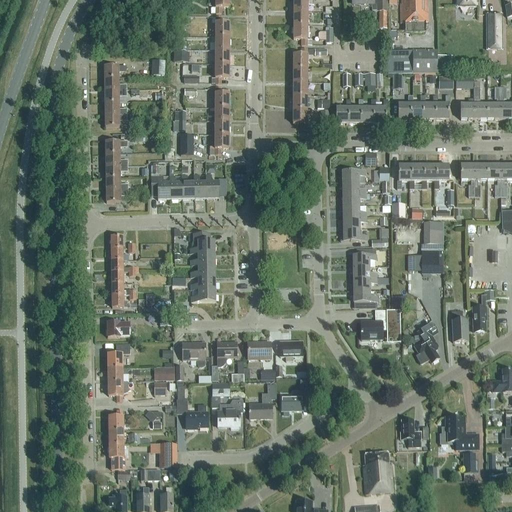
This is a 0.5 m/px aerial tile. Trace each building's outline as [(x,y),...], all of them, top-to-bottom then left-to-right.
[(229,0),(215,0),(216,9),(211,9),(211,15),(221,15),(221,9),(229,9),(229,0)] [(307,0),(293,0),(293,14),(307,14),(307,7),(313,8),(314,0),(307,0)] [(386,0),(351,0),(352,5),(372,5),(372,13),(379,12),(379,30),(387,30),(386,0)] [(428,24),(428,2),(426,2),(425,0),(401,0),(401,6),(400,6),(400,25),(404,25),(404,35),(424,34),(424,24),(428,24)] [(456,0),(456,9),(478,9),(478,4),(477,4),(477,2),(478,2),(477,0),(456,0)] [(293,14),(293,27),(307,27),(307,21),(307,14),(293,14)] [(487,16),(488,52),(503,52),(503,16),(487,16)] [(215,25),(215,39),(229,39),(229,25),(221,25),(221,19),(211,19),(211,25),(215,25)] [(307,41),(307,40),(307,28),(307,27),(293,27),(293,41),(301,41),(301,47),(311,47),(311,42),(307,42),(307,41)] [(333,45),(333,29),(325,29),(325,33),(320,33),(318,35),(318,40),(320,42),(325,42),(325,45),(333,45)] [(229,52),(229,39),(215,39),(215,44),(215,52),(229,52)] [(307,57),(307,51),(301,51),(301,57),(293,57),(293,71),(307,71),(307,57)] [(215,52),(215,66),(229,66),(229,52),(215,52)] [(388,52),(388,75),(437,75),(437,52),(388,52)] [(173,53),(173,63),(183,64),(184,53),(173,53)] [(165,63),(152,62),(151,77),(164,77),(165,63)] [(221,80),(229,80),(229,66),(215,66),(215,80),(211,80),(211,86),(221,86),(221,80)] [(104,69),(104,81),(118,81),(118,75),(126,74),(126,68),(104,69)] [(293,71),(293,84),(307,84),(307,71),(293,71)] [(375,76),(367,76),(367,88),(375,88),(375,76)] [(403,77),(393,77),(393,91),(403,91),(403,77)] [(439,78),(439,91),(453,91),(453,79),(444,80),(444,78),(439,78)] [(472,79),(455,79),(455,89),(472,89),(472,79)] [(118,81),(104,81),(105,93),(126,93),(126,87),(119,87),(118,81)] [(293,84),(293,98),(307,98),(311,98),(311,91),(307,91),(307,84),(293,84)] [(229,96),(221,96),(221,90),(216,90),(216,96),(215,96),(215,110),(229,110),(229,96)] [(127,93),(105,93),(105,105),(119,105),(119,99),(127,99),(127,93)] [(293,98),(293,112),(307,112),(307,98),(293,98)] [(410,122),(410,106),(412,106),(412,98),(408,98),(408,106),(398,106),(398,122),(410,122)] [(420,106),(412,106),(410,106),(410,122),(423,122),(423,106),(424,106),(424,98),(420,98),(420,106)] [(424,106),(423,106),(423,122),(435,122),(435,106),(437,106),(437,98),(432,98),(432,106),(424,106)] [(437,106),(435,106),(435,122),(448,122),(448,107),(449,107),(449,98),(444,98),(444,106),(437,106)] [(329,101),(322,101),(321,110),(329,111),(329,101)] [(473,101),(467,101),(467,107),(460,107),(460,122),(473,122),(473,107),(473,101)] [(473,101),(473,107),(473,122),(486,122),(486,107),(478,107),(478,101),(473,101)] [(348,126),(349,110),(351,110),(351,102),(346,102),(346,110),(336,110),(336,126),(348,126)] [(358,110),(351,110),(349,110),(348,126),(361,126),(361,110),(363,110),(363,102),(358,102),(358,110)] [(363,110),(361,110),(361,126),(373,126),(374,110),(375,110),(375,102),(370,102),(370,110),(363,110)] [(375,110),(374,110),(373,126),(386,126),(386,111),(388,111),(388,102),(383,102),(383,110),(375,110)] [(486,107),(486,122),(500,122),(500,107),(500,102),(495,102),(495,107),(486,107)] [(500,107),(500,122),(511,121),(511,106),(504,107),(504,102),(500,102),(500,107)] [(119,105),(105,105),(105,118),(127,117),(127,111),(119,111),(119,105)] [(215,110),(215,123),(229,123),(229,110),(215,110)] [(306,132),(306,126),(307,125),(307,112),(293,112),(293,125),(301,125),(301,132),(306,132)] [(320,112),(320,123),(328,123),(328,113),(320,112)] [(127,117),(105,118),(105,130),(119,130),(119,123),(127,123),(127,117)] [(215,123),(215,137),(229,137),(229,123),(215,123)] [(193,137),(181,137),(181,157),(193,157),(193,137)] [(229,151),(229,137),(215,137),(215,148),(210,148),(209,157),(221,157),(221,151),(229,151)] [(105,144),(105,156),(120,156),(120,149),(128,149),(128,144),(105,144)] [(120,156),(105,156),(105,168),(128,168),(128,162),(120,162),(120,156)] [(460,167),(460,183),(471,183),(471,188),(474,188),(474,183),(474,167),(460,167)] [(487,183),(487,167),(474,167),(474,183),(487,183)] [(487,167),(487,183),(497,183),(500,183),(500,167),(487,167)] [(511,167),(500,167),(500,183),(504,183),(511,182),(511,167)] [(128,168),(105,168),(106,181),(120,180),(120,173),(128,173),(128,168)] [(409,183),(412,183),(411,168),(399,168),(399,183),(397,183),(398,191),(402,191),(401,183),(409,183)] [(411,168),(412,183),(409,183),(409,191),(414,191),(414,183),(421,183),(424,183),(424,168),(411,168)] [(424,168),(424,183),(421,183),(421,191),(426,191),(426,183),(434,183),(436,183),(436,168),(424,168)] [(436,168),(436,183),(434,183),(434,191),(439,191),(439,183),(449,183),(449,168),(436,168)] [(174,170),(169,170),(169,178),(169,185),(170,202),(182,202),(182,185),(174,185),(174,178),(174,170)] [(379,171),(379,183),(391,183),(391,171),(379,171)] [(339,173),(339,186),(358,185),(365,185),(365,173),(358,173),(339,173)] [(182,185),(182,202),(194,202),(194,185),(187,185),(187,177),(182,178),(182,185)] [(206,184),(205,184),(199,185),(199,177),(194,177),(194,185),(194,202),(206,201),(206,184)] [(206,184),(206,201),(218,201),(218,184),(211,184),(211,177),(205,177),(205,184),(206,184)] [(161,178),(151,179),(151,198),(158,198),(158,203),(170,202),(169,185),(161,186),(161,178)] [(106,193),(128,192),(128,186),(120,186),(120,180),(106,181),(106,193)] [(342,197),(365,197),(365,191),(358,191),(358,185),(339,186),(339,191),(342,190),(342,197)] [(128,192),(106,193),(106,205),(120,205),(120,198),(128,198),(128,192)] [(340,204),(340,209),(359,209),(359,203),(365,203),(365,197),(342,197),(342,204),(340,204)] [(393,206),(393,221),(404,221),(404,206),(393,206)] [(359,209),(340,209),(340,215),(342,215),(342,221),(366,220),(366,214),(366,209),(359,209)] [(411,210),(411,221),(422,221),(422,210),(411,210)] [(511,213),(501,214),(502,232),(511,237),(511,213)] [(388,228),(388,219),(379,219),(379,228),(388,228)] [(340,227),(340,233),(359,232),(359,226),(366,226),(366,220),(342,221),(343,227),(340,227)] [(443,246),(444,224),(424,223),(423,245),(443,246)] [(340,233),(340,245),(366,244),(366,238),(359,238),(359,232),(340,233)] [(197,256),(214,255),(213,243),(209,243),(209,236),(192,236),(193,244),(197,243),(197,251),(190,251),(190,256),(197,256)] [(122,239),(110,240),(111,251),(122,251),(122,239)] [(388,248),(388,240),(381,240),(381,242),(371,242),(371,249),(388,248)] [(111,263),(123,263),(128,263),(128,257),(123,257),(122,251),(111,251),(111,263)] [(369,269),(369,263),(376,263),(376,251),(356,252),(358,252),(358,258),(353,258),(353,265),(350,265),(350,270),(369,269)] [(443,276),(443,253),(421,253),(421,276),(443,276)] [(197,256),(197,263),(190,263),(190,268),(197,268),(214,267),(214,255),(197,256)] [(123,270),(123,263),(111,263),(111,275),(123,274),(129,274),(129,275),(136,274),(135,270),(129,270),(123,270)] [(198,280),(214,279),(214,267),(197,268),(198,275),(190,275),(190,280),(198,280)] [(353,275),(353,281),(376,281),(376,276),(369,276),(369,269),(350,270),(351,276),(353,275)] [(123,274),(111,275),(111,286),(123,286),(123,274)] [(198,280),(198,287),(191,287),(191,292),(198,292),(215,291),(214,279),(198,280)] [(351,289),(351,293),(369,293),(369,286),(376,286),(376,281),(353,281),(353,289),(351,289)] [(136,293),(130,293),(130,291),(123,292),(123,286),(111,286),(112,298),(123,298),(123,297),(129,297),(129,298),(136,298),(136,293)] [(198,292),(198,299),(191,299),(191,305),(215,304),(215,291),(198,292)] [(354,305),(359,305),(359,311),(377,311),(377,299),(369,299),(369,293),(351,293),(351,299),(354,299),(354,305)] [(484,293),(484,297),(485,297),(485,303),(494,303),(494,293),(484,293)] [(123,303),(123,298),(112,298),(112,310),(127,309),(127,303),(123,303)] [(485,309),(480,309),(472,310),(473,334),(486,334),(486,322),(487,322),(486,309),(485,309)] [(361,324),(361,342),(382,342),(382,332),(388,332),(388,340),(399,339),(400,345),(400,312),(375,313),(375,324),(361,324)] [(453,344),(468,344),(467,321),(462,322),(462,314),(452,314),(452,322),(453,344)] [(162,317),(162,329),(172,329),(172,317),(162,317)] [(107,325),(107,339),(120,339),(129,339),(129,326),(120,326),(120,325),(107,325)] [(431,365),(439,360),(435,353),(435,352),(437,351),(438,348),(431,338),(437,334),(432,326),(417,334),(418,335),(410,340),(414,348),(413,348),(418,356),(415,358),(420,367),(430,362),(431,365)] [(270,345),(248,346),(248,363),(271,362),(270,345)] [(302,360),(302,345),(280,345),(280,360),(286,360),(286,364),(293,364),(293,360),(302,360)] [(205,363),(205,346),(182,347),(182,363),(197,363),(197,366),(197,368),(199,370),(201,370),(203,370),(204,368),(205,366),(205,363)] [(236,361),(236,346),(216,346),(217,370),(219,370),(221,369),(222,368),(224,366),(225,364),(225,363),(226,361),(236,361)] [(108,371),(122,370),(122,358),(130,357),(130,347),(116,347),(116,358),(108,358),(108,371)] [(244,377),(243,364),(237,364),(238,376),(231,376),(232,384),(244,384),(244,377)] [(122,370),(108,371),(108,384),(122,384),(122,376),(127,376),(127,371),(122,371),(122,370)] [(161,370),(161,383),(175,382),(174,370),(161,370)] [(511,371),(502,372),(502,378),(500,378),(500,383),(492,383),(492,394),(500,394),(500,395),(511,394),(511,371)] [(275,383),(275,374),(262,374),(262,384),(275,383)] [(128,384),(122,384),(108,384),(108,399),(116,399),(116,405),(122,405),(122,399),(122,398),(128,394),(128,384)] [(166,397),(166,392),(166,384),(154,384),(154,398),(166,397)] [(230,399),(230,385),(212,385),(212,399),(230,399)] [(249,421),(272,421),(271,402),(276,402),(276,387),(267,387),(267,396),(262,396),(262,406),(249,407),(249,421)] [(289,400),(281,400),(281,414),(302,413),(302,399),(300,399),(300,394),(293,394),(293,400),(289,400)] [(239,429),(240,429),(240,414),(242,414),(242,413),(242,405),(242,403),(233,403),(230,407),(220,407),(220,414),(217,414),(218,429),(231,429),(231,431),(239,431),(239,429)] [(186,430),(187,430),(187,432),(194,431),(194,430),(208,429),(208,414),(206,415),(206,407),(198,407),(198,415),(186,415),(186,430)] [(109,420),(109,433),(123,433),(122,419),(122,413),(117,414),(117,419),(109,420)] [(448,446),(448,444),(455,444),(456,452),(478,452),(478,436),(465,437),(465,420),(456,420),(456,418),(445,418),(445,430),(442,430),(442,436),(440,436),(440,446),(448,446)] [(413,422),(401,422),(402,434),(400,434),(401,441),(408,441),(408,450),(421,450),(421,434),(414,434),(413,422)] [(127,433),(123,433),(109,433),(109,447),(123,447),(123,440),(127,440),(127,433)] [(511,435),(501,436),(501,447),(511,446),(511,435)] [(150,440),(140,441),(140,437),(128,437),(129,447),(140,447),(140,446),(150,446),(150,440)] [(175,446),(160,446),(161,470),(176,470),(175,446)] [(511,446),(501,447),(501,454),(506,454),(506,459),(511,458),(511,446)] [(123,452),(123,447),(109,447),(109,460),(112,460),(112,473),(125,473),(125,460),(128,460),(128,452),(123,452)] [(388,454),(364,456),(365,467),(363,467),(365,496),(393,494),(391,465),(389,465),(388,454)] [(419,461),(419,454),(400,454),(400,470),(415,470),(415,461),(419,461)] [(117,473),(117,481),(130,481),(130,473),(117,473)] [(136,511),(148,511),(149,498),(148,490),(143,490),(143,498),(137,498),(136,511)] [(160,511),(172,511),(172,498),(172,490),(166,490),(166,497),(160,498),(160,511)] [(109,509),(115,509),(115,511),(126,511),(127,500),(126,500),(126,492),(120,492),(120,500),(115,500),(109,500),(109,509)] [(311,511),(312,504),(296,503),(295,511),(311,511)]
